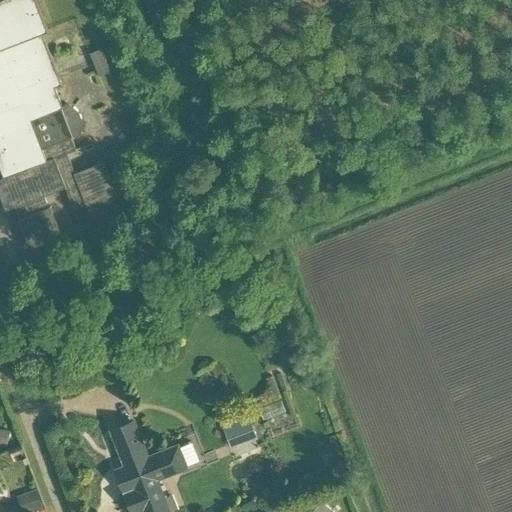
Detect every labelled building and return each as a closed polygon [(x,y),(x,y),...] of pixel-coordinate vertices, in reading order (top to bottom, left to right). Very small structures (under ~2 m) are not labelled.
[(0,0),(0,168),(4,178),(0,179),(0,195),(6,211),(15,207),(20,219),(18,220),(30,249),(61,237),(49,208),(44,196),(65,188),(74,209),(86,205),(87,206),(117,194),(105,164),(76,175),(68,154),(76,151),(71,138),(73,138),(79,137),(78,121),(75,115),(61,106),(58,110),(51,90),(58,88),(38,36),(45,33),(32,0),(0,0)] [(100,75),(111,71),(103,49),(91,53),(100,75)] [(256,436),(247,412),(221,422),(230,446),(256,436)] [(134,423),(112,431),(126,467),(117,470),(133,511),(169,511),(157,480),(187,468),(178,446),(148,458),(134,423)] [(43,486),(21,493),(25,511),(27,511),(49,506),(43,486)]
